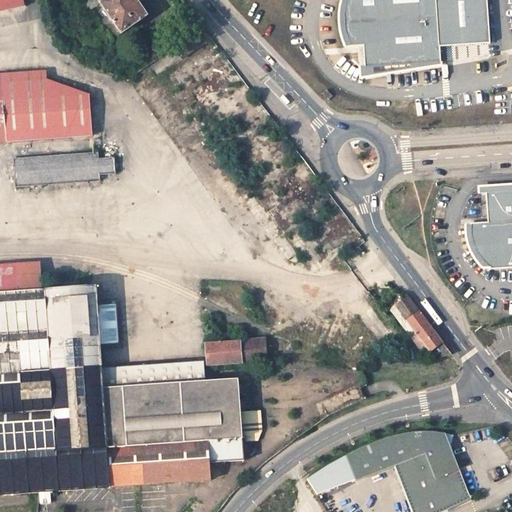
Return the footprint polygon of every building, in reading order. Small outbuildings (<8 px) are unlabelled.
[(23,0),(0,0),(0,11),(25,6),(23,0)] [(147,16),(136,0),(103,0),(100,2),(98,0),(89,0),(87,6),(92,9),(101,3),(122,34),(147,16)] [(346,0),(345,2),(344,11),(343,20),(344,28),(346,38),(350,46),(363,46),(364,67),(441,61),(440,46),(490,43),(487,0),(346,0)] [(25,82),(0,83),(0,140),(90,133),(87,109),(78,97),(48,86),(25,82)] [(14,156),(16,184),(99,178),(98,172),(113,171),(112,155),(97,156),(97,150),(14,156)] [(485,267),(489,269),(511,267),(511,183),(475,186),(476,194),(483,193),(485,223),(468,224),(468,236),(471,247),(476,256),(481,262),(485,267)] [(0,275),(0,297),(37,295),(39,295),(37,273),(0,275)] [(0,376),(49,374),(100,370),(99,350),(118,348),(114,309),(96,311),(94,291),(84,292),(84,287),(77,287),(78,292),(76,292),(75,284),(53,285),(53,294),(39,295),(37,295),(0,297),(0,376)] [(411,339),(416,336),(435,359),(451,355),(407,296),(389,310),(411,339)] [(365,313),(359,318),(381,340),(386,334),(365,313)] [(204,344),(205,366),(262,362),(261,341),(204,344)] [(411,347),(402,347),(407,359),(415,359),(411,347)] [(202,363),(100,371),(102,391),(203,383),(202,363)] [(100,371),(100,370),(49,374),(52,412),(104,408),(102,391),(100,371)] [(0,415),(52,412),(49,374),(0,376),(0,415)] [(203,383),(102,391),(104,408),(52,412),(0,415),(0,496),(210,481),(208,464),(245,461),(244,442),(241,412),(238,381),(203,383)] [(259,411),(241,412),(244,442),(256,441),(260,430),(259,411)] [(426,504),(429,511),(445,511),(446,511),(445,509),(470,500),(460,475),(455,477),(453,471),(458,469),(442,432),(422,430),(408,432),(390,436),(381,439),(373,442),(349,453),(344,455),(353,479),(391,464),(409,510),(426,504)] [(343,467),(337,469),(341,481),(347,479),(343,467)]
